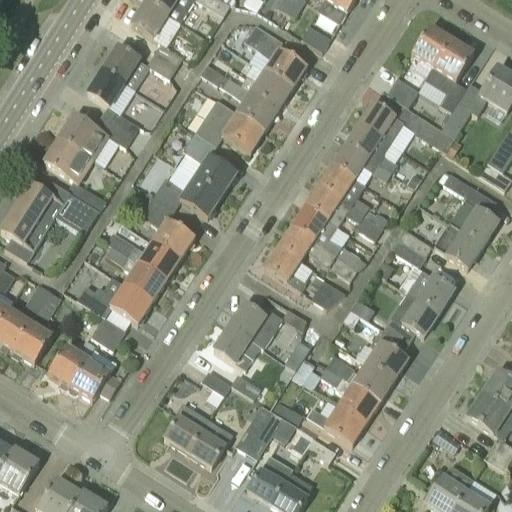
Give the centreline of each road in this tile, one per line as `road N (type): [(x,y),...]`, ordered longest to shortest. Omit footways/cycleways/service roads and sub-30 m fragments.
road 1 (residential): [(97,462),(286,158),(398,0)]
road 2 (residential): [(356,511),(511,272)]
road 3 (tertiary): [(0,133),(84,0)]
